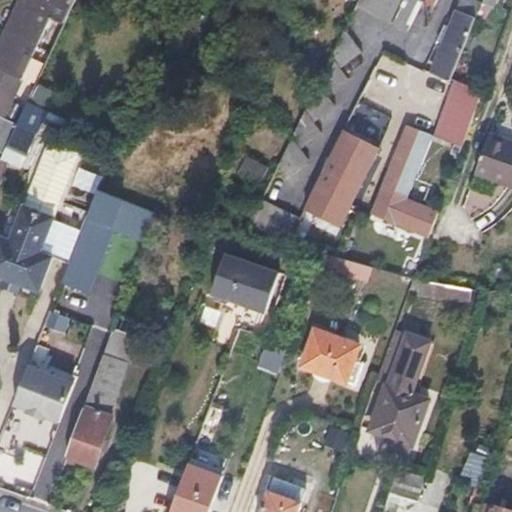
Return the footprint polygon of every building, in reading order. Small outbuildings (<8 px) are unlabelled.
[(20,0),(0,45),(0,131),(54,15),(67,21),(77,0),(20,0)] [(414,20),(373,0),(360,0),(357,6),(409,31),(414,20)] [(373,0),(414,20),(422,1),(419,0),(373,0)] [(451,83),(483,3),(473,0),(461,0),(458,8),(459,9),(432,74),(451,83)] [(54,15),(0,131),(0,152),(6,155),(10,147),(31,102),(67,21),(54,15)] [(187,18),(168,57),(184,65),(202,26),(187,18)] [(361,49),(346,30),(280,166),(287,175),(308,158),(301,149),(322,132),(313,121),(335,103),(328,94),(349,77),(340,66),(361,49)] [(369,81),(306,208),(341,226),(379,151),(356,139),(363,125),(371,129),(390,91),(369,81)] [(424,147),(427,140),(435,143),(449,148),(466,102),(453,97),(452,101),(437,96),(428,121),(423,132),(407,126),(358,245),(379,254),(392,223),(412,231),(421,205),(403,197),(424,147)] [(50,112),(31,102),(10,147),(31,156),(50,112)] [(412,114),(407,126),(423,132),(428,121),(412,114)] [(511,146),(511,140),(489,133),(487,139),(511,146)] [(511,146),(487,139),(476,175),(511,185),(511,146)] [(435,143),(427,140),(424,147),(433,150),(435,143)] [(30,205),(36,192),(64,203),(70,190),(68,190),(80,156),(54,146),(49,157),(48,157),(44,168),(43,168),(34,191),(32,190),(27,204),(30,205)] [(248,156),(238,174),(258,185),(268,167),(248,156)] [(102,191),(92,214),(91,217),(116,227),(147,239),(157,212),(102,191)] [(64,203),(36,192),(30,205),(15,243),(2,238),(0,242),(0,275),(7,278),(24,284),(41,291),(55,258),(71,263),(91,217),(92,214),(64,203)] [(250,226),(287,243),(300,219),(263,201),(250,226)] [(90,291),(116,227),(91,217),(71,263),(64,281),(90,291)] [(296,230),(294,243),(322,251),(326,238),(296,230)] [(430,241),(415,279),(422,280),(471,288),(472,288),(479,249),(430,241)] [(267,312),(281,275),(226,254),(212,292),(215,300),(229,305),(236,301),(267,312)] [(369,266),(326,254),(322,267),(366,278),(369,266)] [(24,284),(7,278),(4,288),(20,294),(24,284)] [(471,288),(422,280),(418,299),(468,307),(471,288)] [(113,330),(67,455),(95,466),(113,418),(109,417),(137,338),(113,330)] [(316,332),(304,367),(348,382),(360,347),(316,332)] [(432,346),(396,332),(378,382),(387,385),(371,429),(388,435),(390,429),(416,439),(430,400),(414,396),(432,346)] [(279,375),(288,344),(267,338),(258,368),(279,375)] [(59,420),(75,381),(30,364),(14,402),(28,407),(26,411),(45,418),(46,415),(59,420)] [(218,390),(205,425),(216,429),(229,394),(218,390)] [(30,496),(46,502),(73,431),(58,425),(30,496)] [(201,433),(195,452),(208,456),(214,438),(201,433)] [(191,463),(173,511),(211,511),(217,496),(215,495),(222,475),(191,463)] [(397,467),(389,493),(416,502),(424,476),(397,467)] [(268,488),(296,499),(300,488),(273,477),(268,488)] [(493,511),(495,506),(482,502),(479,511),(493,511)]
